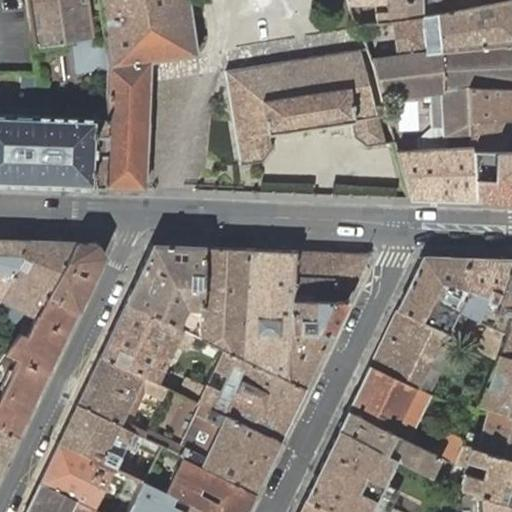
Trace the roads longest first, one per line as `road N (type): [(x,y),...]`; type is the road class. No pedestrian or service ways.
road 1 (residential): [(134,216),(131,243),(2,511)]
road 2 (residential): [(273,511),(396,258),(399,226)]
road 3 (tertiary): [(399,226),(134,216)]
road 4 (tertiary): [(134,216),(0,211)]
